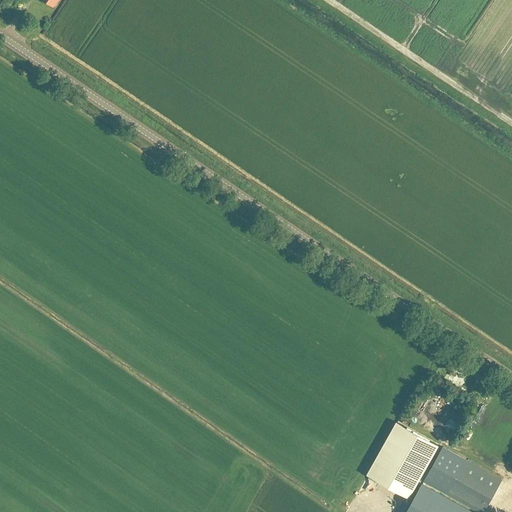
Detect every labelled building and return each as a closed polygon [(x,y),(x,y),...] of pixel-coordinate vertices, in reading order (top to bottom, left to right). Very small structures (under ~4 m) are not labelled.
[(458,423),(462,416),(453,412),(449,419),(458,423)] [(438,445),(397,423),(368,476),(409,498),(438,445)] [(468,431),(465,437),(471,440),(474,435),(468,431)] [(483,511),(501,480),(443,447),(423,482),(477,511),(483,511)] [(472,511),(421,484),(406,511),(472,511)]
